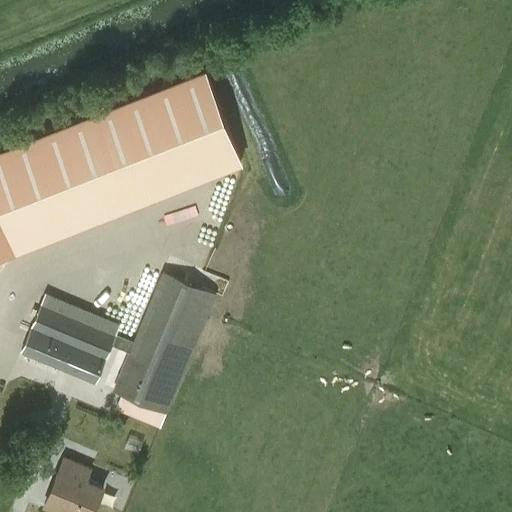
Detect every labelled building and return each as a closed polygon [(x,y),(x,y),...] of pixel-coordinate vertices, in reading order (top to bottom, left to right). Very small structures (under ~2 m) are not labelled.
[(0,176),(20,241),(254,168),(224,72),(0,141),(0,176)] [(131,352),(115,391),(167,413),(217,294),(164,273),(136,341),(131,352)] [(96,384),(113,344),(117,333),(106,328),(42,302),(23,348),(21,352),(96,384)] [(136,341),(117,333),(113,344),(131,352),(136,341)] [(76,511),(93,511),(104,486),(87,479),(92,468),(64,457),(44,505),(60,511),(63,511),(65,507),(76,511)]
